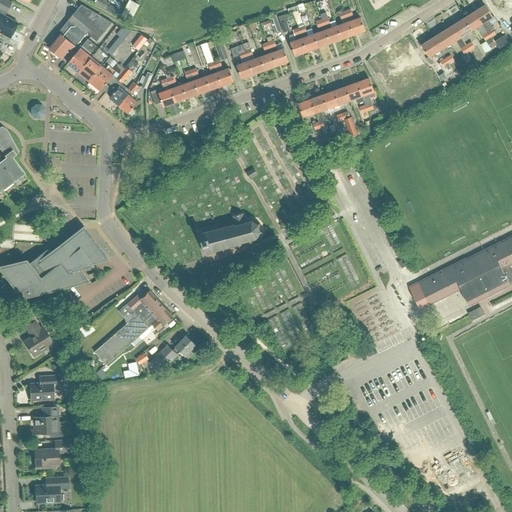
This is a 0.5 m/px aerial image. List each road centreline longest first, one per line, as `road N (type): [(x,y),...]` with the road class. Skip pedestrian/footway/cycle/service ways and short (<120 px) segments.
road 1 (residential): [(448,0),(356,57),(107,139)]
road 2 (tertiary): [(298,407),(109,224),(107,139)]
road 3 (tertiary): [(401,511),(298,407)]
road 4 (unclassified): [(298,407),(415,343)]
